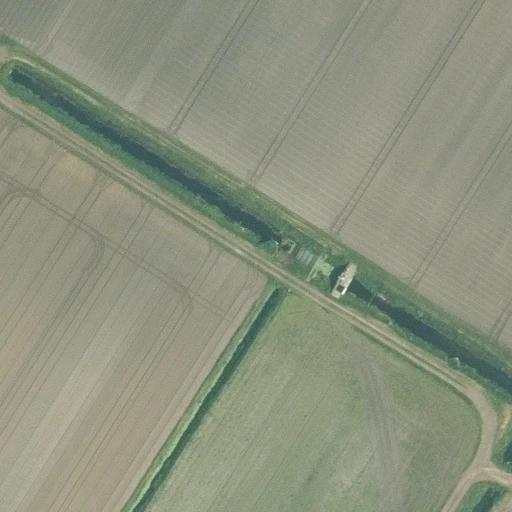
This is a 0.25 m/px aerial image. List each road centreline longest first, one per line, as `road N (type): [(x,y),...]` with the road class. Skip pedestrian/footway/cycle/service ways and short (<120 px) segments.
road 1 (track): [(452,511),(490,435),(471,393),(0,95)]
road 2 (track): [(511,368),(15,53),(0,56)]
